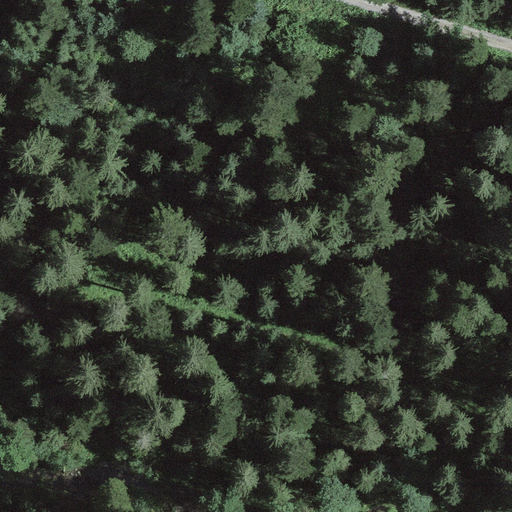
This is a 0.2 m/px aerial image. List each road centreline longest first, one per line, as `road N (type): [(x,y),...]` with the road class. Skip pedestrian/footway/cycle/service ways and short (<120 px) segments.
road 1 (track): [(0,275),(43,291),(260,321),(337,340),(465,403),(511,412)]
road 2 (track): [(511,46),(362,0)]
